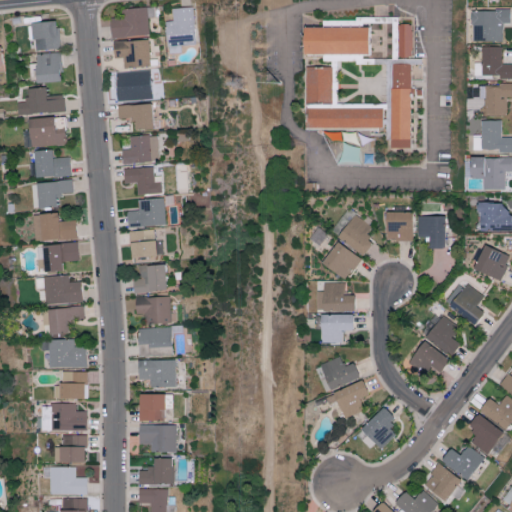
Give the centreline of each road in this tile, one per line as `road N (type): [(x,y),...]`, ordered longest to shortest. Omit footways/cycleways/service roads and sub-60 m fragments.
road 1 (residential): [(116,511),(109,271),(84,0)]
road 2 (residential): [(511,329),(413,461),(379,481),(338,488)]
road 3 (residential): [(443,421),(403,393),(386,368),(385,299),(392,287)]
